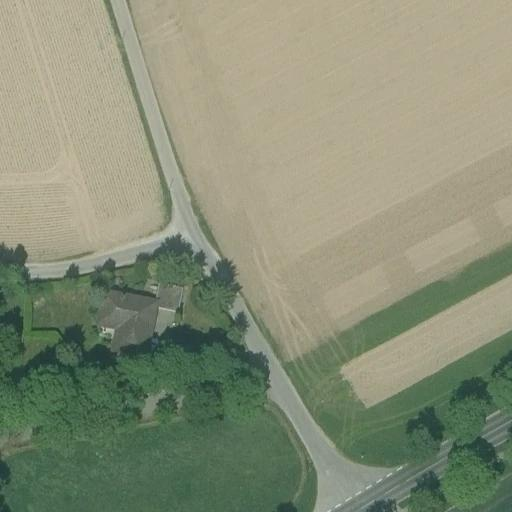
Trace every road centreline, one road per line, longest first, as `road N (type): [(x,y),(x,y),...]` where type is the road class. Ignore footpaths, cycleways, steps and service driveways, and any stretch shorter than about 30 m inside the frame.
road 1 (unclassified): [(365,507),(269,380),(191,236)]
road 2 (track): [(0,436),(269,380)]
road 3 (unclassified): [(191,236),(116,0)]
road 4 (unclassified): [(191,236),(82,269),(0,273)]
road 5 (primary): [(511,422),(365,507)]
